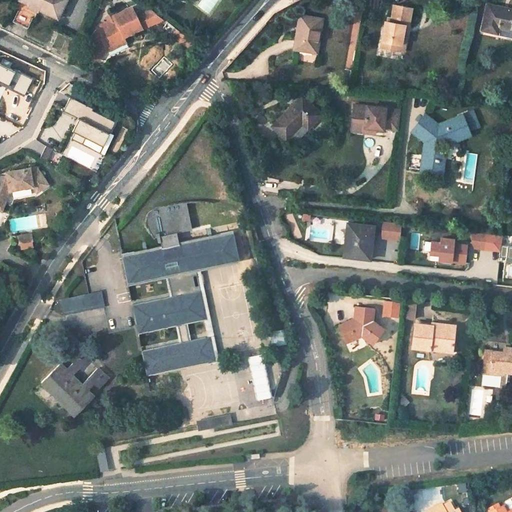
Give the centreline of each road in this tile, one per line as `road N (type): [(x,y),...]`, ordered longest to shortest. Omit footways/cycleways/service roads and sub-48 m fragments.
road 1 (residential): [(197,80),(222,106),(305,331),(325,468)]
road 2 (residential): [(325,468),(67,492),(14,511)]
road 3 (secondary): [(169,115),(66,240),(0,354)]
road 4 (unknown): [(255,205),(290,197),(404,205),(416,121),(429,105)]
road 5 (residential): [(169,115),(0,36)]
